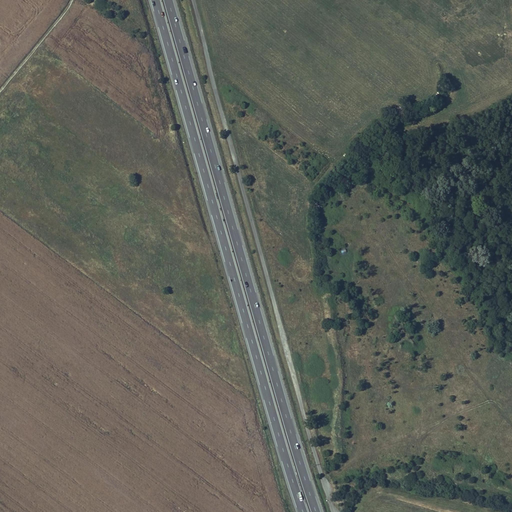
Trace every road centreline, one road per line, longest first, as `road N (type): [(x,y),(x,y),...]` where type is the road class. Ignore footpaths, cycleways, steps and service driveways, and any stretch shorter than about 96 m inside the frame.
road 1 (trunk): [(155,0),(302,511)]
road 2 (trunk): [(316,511),(169,0)]
road 3 (unclassified): [(334,511),(190,0)]
